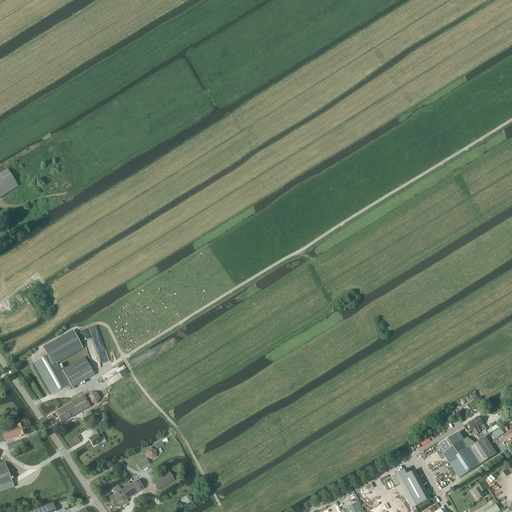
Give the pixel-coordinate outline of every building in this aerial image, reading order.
[(7,170),(0,174),(0,197),(18,187),(7,170)] [(4,222),(0,224),(0,241),(11,235),(4,222)] [(73,332),(43,349),(47,355),(51,353),(57,363),(83,348),(73,332)] [(47,355),(39,359),(33,363),(51,395),(69,385),(57,363),(51,353),(47,355)] [(85,357),(72,365),(82,382),(95,376),(85,357)] [(72,388),(82,382),(72,365),(70,366),(62,371),(72,388)] [(90,394),(86,398),(89,404),(96,404),(99,399),(96,394),(90,394)] [(84,396),(56,413),(62,423),(90,406),(84,396)] [(478,417),(468,424),(472,431),(476,436),(481,433),(477,428),(483,424),(478,417)] [(17,426),(2,431),(5,441),(20,436),(21,436),(26,434),(22,424),(17,426)] [(94,435),(89,438),(93,446),(102,441),(99,436),(102,434),(99,429),(93,432),(94,435)] [(466,438),(454,446),(448,450),(442,454),(458,479),(496,454),(485,437),(475,444),(466,438)] [(21,440),(9,444),(7,445),(9,450),(15,448),(17,452),(20,451),(19,447),(23,446),(21,440)] [(139,470),(140,470),(150,464),(149,463),(147,458),(136,465),(139,470)] [(5,463),(0,464),(0,491),(14,487),(5,463)] [(396,486),(400,484),(413,509),(431,499),(415,470),(410,473),(408,469),(395,476),(392,478),(391,479),(395,486),(396,486)] [(157,490),(168,484),(174,481),(170,473),(168,472),(152,482),(157,490)] [(141,491),(135,482),(121,490),(118,485),(113,488),(116,493),(109,498),(114,507),(119,504),(120,506),(128,502),(126,499),(141,491)] [(477,489),(473,492),(478,500),(484,496),(481,492),(484,490),(480,484),(475,487),(477,489)] [(362,511),(358,503),(345,510),(345,511),(362,511)] [(495,503),(485,510),(481,511),(499,511),(500,511),(495,503)]
